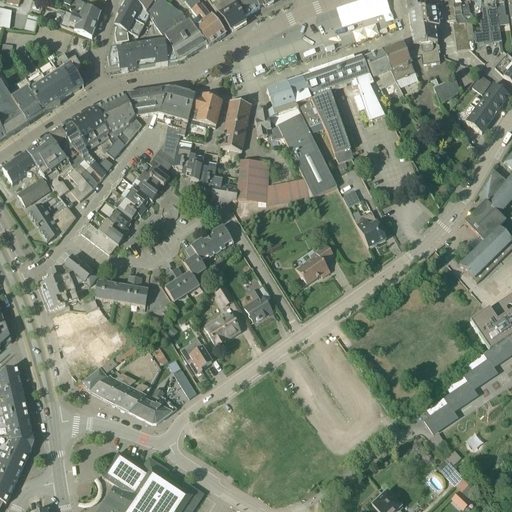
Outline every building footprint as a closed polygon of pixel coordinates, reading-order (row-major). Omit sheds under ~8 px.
[(143,11),(130,0),(126,0),(118,15),(113,37),(115,45),(128,44),(126,34),(137,38),(148,19),(143,11)] [(153,0),(130,0),(143,11),(153,0)] [(158,0),(153,0),(143,11),(148,19),(167,44),(177,66),(205,48),(193,31),(184,19),(158,0)] [(193,31),(205,48),(207,50),(224,36),(209,17),(194,0),(189,0),(185,4),(197,19),(191,24),(195,29),(193,31)] [(205,0),(224,23),(230,33),(246,25),(243,20),(231,0),(205,0)] [(252,0),(231,0),(243,20),(259,10),(252,0)] [(252,0),(259,10),(276,0),(252,0)] [(456,9),(453,0),(407,0),(406,2),(408,15),(456,9)] [(467,4),(466,0),(453,0),(456,9),(453,24),(452,27),(456,53),(469,52),(474,51),(467,4)] [(498,28),(494,0),(481,0),(482,0),(479,20),(481,35),(473,36),(474,46),(482,45),(483,47),(497,45),(499,55),(502,54),(498,28)] [(502,0),(494,0),(498,28),(508,26),(507,18),(505,18),(502,0)] [(76,2),(71,17),(96,27),(100,15),(83,9),(84,5),(76,2)] [(408,15),(410,33),(435,30),(439,29),(438,21),(444,20),(444,22),(449,25),(453,24),(456,9),(408,15)] [(0,29),(8,30),(11,13),(0,11),(0,29)] [(92,41),(96,27),(71,17),(65,15),(59,27),(92,41)] [(37,19),(27,16),(24,31),(33,33),(37,19)] [(437,47),(435,30),(410,33),(413,50),(414,53),(406,55),(408,61),(420,59),(421,68),(439,65),(438,54),(437,47)] [(123,50),(110,52),(108,62),(108,76),(177,66),(167,44),(123,50)] [(381,54),(395,84),(414,76),(408,61),(406,55),(402,46),(381,54)] [(361,62),(381,104),(385,102),(380,92),(392,87),(393,90),(393,91),(392,92),(392,93),(393,95),(394,96),(396,97),(397,99),(403,97),(399,91),(395,84),(381,54),(361,62)] [(511,61),(506,57),(494,71),(503,78),(502,79),(511,87),(511,61)] [(70,97),(83,89),(77,79),(73,74),(79,70),(74,62),(68,65),(63,58),(22,83),(43,117),(59,107),(58,105),(70,97)] [(353,63),(346,65),(348,70),(343,71),(348,85),(352,84),(353,85),(351,86),(352,91),(356,90),(359,98),(353,100),(358,114),(364,112),(368,125),(384,120),(387,118),(381,104),(361,62),(361,60),(353,63)] [(308,78),(324,72),(346,65),(353,63),(352,61),(307,76),(308,78)] [(301,81),(321,125),(324,131),(327,137),(334,158),(340,172),(347,170),(344,164),(353,161),(329,92),(335,90),(330,76),(326,77),(324,72),(308,78),(301,81)] [(395,84),(399,91),(417,83),(414,76),(395,84)] [(509,98),(480,78),(471,90),(483,99),(480,103),(475,99),(463,116),(468,120),(465,124),(481,136),(509,98)] [(429,83),(439,107),(453,99),(459,92),(454,81),(438,87),(435,80),(429,83)] [(285,86),(306,130),(321,125),(301,81),(286,86),(286,85),(285,85),(285,86)] [(0,131),(6,141),(27,128),(6,94),(0,84),(0,82),(0,131)] [(6,94),(27,128),(43,117),(22,83),(6,94)] [(303,182),(313,200),(336,189),(310,136),(306,130),(285,86),(266,93),(273,112),(267,114),(268,122),(275,129),(277,129),(283,140),(303,182)] [(144,96),(148,117),(147,119),(148,117),(158,115),(168,92),(144,96)] [(168,92),(158,115),(157,117),(154,126),(155,125),(168,128),(177,96),(173,94),(172,95),(169,94),(169,92),(168,92)] [(123,99),(133,119),(148,117),(144,96),(123,99)] [(150,167),(164,177),(167,173),(171,168),(172,169),(176,151),(177,145),(178,144),(180,138),(184,139),(187,126),(194,99),(193,99),(192,101),(189,100),(189,99),(177,96),(168,128),(166,135),(163,147),(148,166),(150,167)] [(201,101),(195,128),(205,131),(205,129),(209,130),(215,131),(221,104),(220,104),(218,103),(215,103),(214,102),(215,100),(214,100),(211,99),(208,99),(206,98),(203,97),(202,97),(201,101)] [(118,138),(134,121),(133,119),(123,99),(95,112),(100,120),(107,133),(112,135),(113,135),(118,138)] [(194,99),(187,126),(195,128),(201,101),(199,101),(196,100),(194,99)] [(241,155),(251,108),(229,103),(219,149),(241,155)] [(268,122),(267,114),(267,113),(265,111),(263,109),(260,110),(258,111),(257,113),(256,115),(258,123),(254,123),(257,141),(267,139),(266,134),(269,133),(271,143),(283,140),(277,129),(275,129),(268,122)] [(93,113),(95,112),(94,111),(93,111),(92,112),(70,126),(71,127),(93,113)] [(79,143),(87,154),(108,142),(110,145),(111,146),(117,140),(118,138),(113,135),(112,135),(107,133),(100,120),(98,121),(93,113),(71,127),(80,143),(79,143)] [(134,121),(118,138),(117,140),(124,149),(128,143),(140,130),(141,128),(134,121)] [(70,148),(84,163),(93,173),(101,182),(105,176),(98,168),(88,157),(87,154),(79,143),(80,143),(71,127),(61,133),(70,148)] [(70,168),(93,192),(97,186),(89,177),(85,173),(79,167),(84,163),(70,148),(61,133),(50,140),(50,139),(49,140),(70,168)] [(27,156),(44,180),(44,181),(58,200),(68,193),(62,184),(60,184),(59,185),(57,183),(57,180),(60,178),(63,179),(67,176),(77,188),(70,195),(79,205),(93,192),(70,168),(49,140),(47,141),(48,141),(51,147),(49,148),(46,147),(43,147),(41,149),(37,152),(35,154),(34,156),(34,159),(32,161),(28,156),(27,155),(27,156)] [(117,140),(111,146),(104,155),(113,162),(124,149),(117,140)] [(48,141),(47,141),(46,141),(45,141),(44,142),(43,143),(42,144),(42,145),(34,152),(33,151),(33,152),(31,152),(30,152),(29,153),(28,154),(28,155),(27,155),(28,156),(32,161),(34,159),(34,156),(35,154),(37,152),(41,149),(43,147),(46,147),(49,148),(51,147),(48,141)] [(177,145),(176,151),(189,154),(191,146),(178,144),(177,145)] [(176,151),(172,169),(174,170),(182,171),(181,173),(181,176),(185,176),(185,178),(186,178),(186,176),(189,157),(189,154),(176,151)] [(511,250),(511,244),(498,230),(505,224),(499,217),(500,216),(501,217),(505,213),(504,211),(511,201),(511,155),(504,165),(511,171),(511,174),(505,183),(493,173),(491,173),(477,197),(485,204),(463,224),(478,240),(469,248),(474,253),(458,268),(476,286),(511,250)] [(44,180),(27,156),(2,173),(11,188),(26,179),(30,179),(32,178),(37,185),(17,198),(24,210),(49,193),(42,182),(44,180)] [(189,157),(186,176),(194,177),(194,181),(199,182),(201,167),(202,159),(189,157)] [(365,170),(362,159),(354,162),(358,172),(365,170)] [(98,168),(105,176),(112,168),(104,161),(98,168)] [(85,173),(89,177),(93,173),(84,163),(79,167),(85,173)] [(269,165),(241,163),(237,189),(235,202),(266,205),(268,188),(269,165)] [(157,190),(166,179),(164,177),(150,167),(141,178),(157,190)] [(215,168),(201,167),(199,182),(198,186),(206,187),(205,192),(211,193),(213,180),(215,168)] [(148,202),(157,190),(141,178),(132,189),(148,202)] [(222,181),(213,180),(211,193),(209,202),(228,206),(235,202),(237,189),(221,186),(222,181)] [(313,200),(303,182),(268,188),(266,205),(267,209),(313,200)] [(140,213),(148,202),(132,189),(124,200),(140,213)] [(359,204),(354,193),(342,199),(347,210),(359,204)] [(132,224),(140,213),(124,200),(115,212),(132,224)] [(41,206),(28,215),(47,245),(59,237),(61,239),(75,221),(65,209),(53,218),(54,219),(51,221),(41,206)] [(123,235),(132,224),(115,212),(107,222),(123,235)] [(370,213),(353,222),(368,251),(385,242),(370,213)] [(115,247),(123,235),(107,222),(98,234),(115,247)] [(115,247),(98,234),(88,225),(80,236),(107,257),(115,247)] [(233,245),(222,228),(211,235),(212,238),(203,244),(201,241),(190,248),(202,265),(233,245)] [(295,272),(306,287),(320,278),(322,280),(330,275),(323,266),(333,259),(325,247),(309,258),(311,260),(295,272)] [(202,265),(190,248),(185,252),(190,260),(184,265),(190,274),(194,280),(206,272),(202,265)] [(47,286),(40,289),(50,313),(57,310),(58,312),(65,310),(64,308),(68,306),(70,307),(76,305),(76,304),(78,303),(75,295),(89,289),(97,279),(71,259),(64,269),(46,275),(47,278),(44,279),(47,286)] [(211,267),(217,275),(226,269),(221,260),(211,267)] [(177,269),(171,273),(187,297),(199,289),(194,280),(190,274),(182,278),(177,269)] [(174,305),(187,297),(171,273),(165,276),(171,285),(164,289),(174,305)] [(126,288),(119,287),(116,305),(129,307),(134,279),(128,278),(126,288)] [(141,280),(134,279),(129,307),(145,310),(148,292),(139,290),(141,280)] [(119,287),(97,283),(94,301),(116,305),(119,287)] [(224,289),(214,295),(223,310),(233,304),(224,289)] [(249,297),(253,303),(250,305),(246,302),(241,305),(243,309),(242,310),(249,322),(250,321),(253,325),(255,323),(256,324),(264,319),(263,318),(268,315),(269,316),(271,314),(265,304),(270,301),(262,289),(249,297)] [(97,309),(92,299),(87,301),(89,304),(82,307),(85,315),(97,309)] [(177,314),(170,304),(165,307),(167,311),(161,314),(164,317),(159,320),(165,331),(171,328),(170,325),(175,322),(172,317),(177,314)] [(90,328),(108,321),(98,309),(97,309),(85,315),(90,328)] [(511,327),(503,334),(488,312),(486,312),(469,323),(481,342),(493,333),(496,338),(485,345),(489,352),(488,353),(465,368),(469,374),(445,390),(450,396),(420,418),(433,437),(457,421),(453,414),(477,399),(473,392),(497,376),(493,370),(511,357),(511,327)] [(215,349),(240,333),(228,315),(203,331),(215,349)] [(60,324),(52,327),(57,338),(79,330),(75,318),(69,320),(68,318),(59,322),(60,324)] [(159,320),(146,318),(143,331),(157,333),(159,320)] [(177,333),(171,329),(166,336),(172,340),(177,333)] [(103,331),(84,348),(98,364),(123,343),(118,337),(120,336),(118,333),(110,339),(103,331)] [(71,335),(58,340),(62,351),(75,346),(71,335)] [(190,346),(180,352),(195,377),(201,373),(200,371),(211,364),(195,339),(189,343),(190,346)] [(137,352),(132,346),(81,386),(89,395),(114,376),(111,372),(137,352)] [(158,369),(167,363),(158,350),(149,355),(146,350),(89,395),(127,415),(145,400),(160,372),(158,369)] [(180,370),(175,362),(168,367),(173,375),(180,370)] [(33,446),(17,370),(5,373),(0,376),(0,503),(6,506),(33,446)] [(195,396),(181,374),(174,378),(188,401),(195,396)] [(155,427),(176,411),(160,402),(164,394),(155,390),(149,403),(145,401),(127,415),(151,427),(155,427)] [(429,442),(436,451),(444,445),(437,436),(429,442)] [(460,460),(454,454),(445,461),(452,468),(460,460)] [(192,511),(203,497),(183,484),(179,491),(163,480),(168,473),(148,460),(141,470),(118,455),(101,479),(114,487),(97,511),(192,511)] [(445,461),(436,470),(454,489),(463,480),(445,461)] [(83,506),(79,505),(77,509),(83,510),(88,510),(93,508),(97,504),(100,500),(102,495),(101,489),(100,484),(96,480),(93,483),(96,487),(97,492),(96,497),(94,501),(91,504),(87,505),(83,506)] [(462,481),(455,488),(460,494),(468,487),(462,481)] [(389,491),(372,507),(376,511),(398,511),(402,509),(394,501),(396,498),(389,491)] [(461,511),(469,504),(458,493),(450,502),(461,511)] [(211,503),(206,511),(212,511),(216,506),(211,503)]
